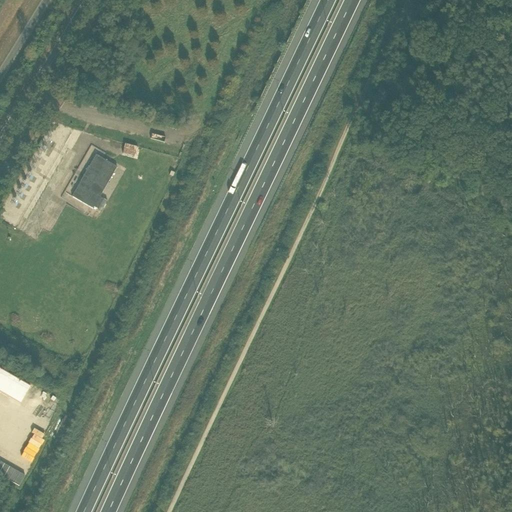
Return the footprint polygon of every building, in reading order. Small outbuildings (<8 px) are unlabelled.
[(125,143),(123,153),(134,156),(137,146),(125,143)] [(96,155),(87,171),(80,182),(81,182),(72,197),(93,209),(117,167),(96,155)] [(0,364),(0,365),(0,387),(21,400),(31,382),(0,364)] [(9,468),(4,465),(0,472),(0,476),(4,478),(9,468)] [(4,478),(9,481),(15,471),(9,468),(4,478)] [(9,481),(14,484),(20,474),(15,471),(9,481)] [(20,474),(14,484),(19,487),(25,477),(20,474)]
